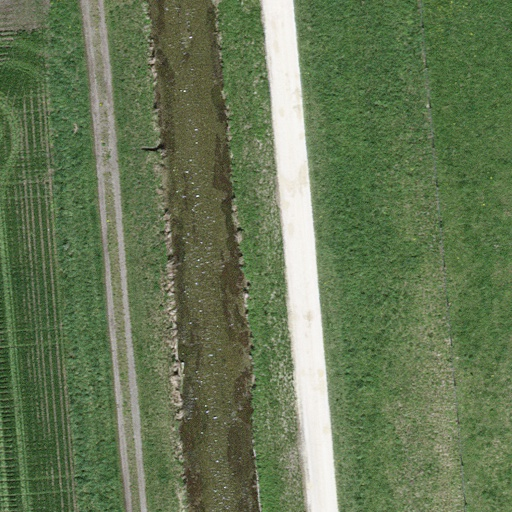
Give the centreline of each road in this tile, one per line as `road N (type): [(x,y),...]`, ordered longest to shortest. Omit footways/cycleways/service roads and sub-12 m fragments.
road 1 (track): [(315,511),(272,0)]
road 2 (track): [(133,511),(91,0)]
